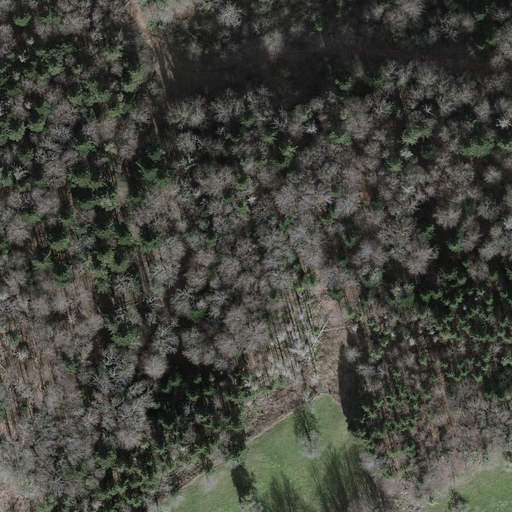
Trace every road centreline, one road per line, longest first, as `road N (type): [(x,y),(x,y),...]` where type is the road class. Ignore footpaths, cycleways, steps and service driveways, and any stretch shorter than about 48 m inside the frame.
road 1 (track): [(511,71),(311,47),(184,80),(157,62),(125,0)]
road 2 (track): [(302,511),(333,474),(373,378),(456,336),(511,336)]
